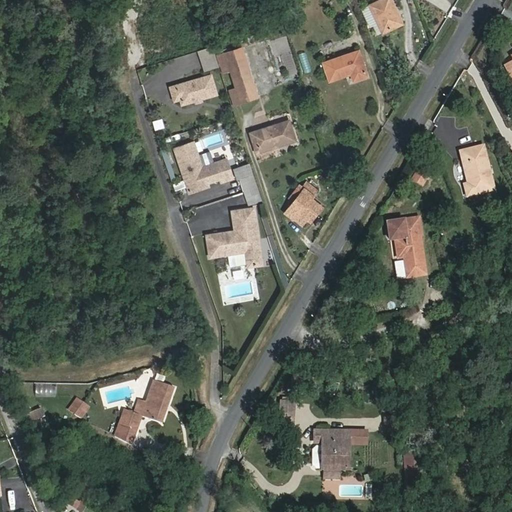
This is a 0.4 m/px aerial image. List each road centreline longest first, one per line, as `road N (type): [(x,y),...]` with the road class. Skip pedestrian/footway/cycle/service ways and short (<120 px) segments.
road 1 (tertiary): [(229,426),(485,0)]
road 2 (residential): [(133,74),(217,321),(218,403),(229,426)]
road 3 (track): [(0,369),(83,370),(180,345),(201,351),(218,392)]
road 4 (unknown): [(288,331),(346,335),(421,318)]
road 5 (residential): [(0,390),(48,511)]
